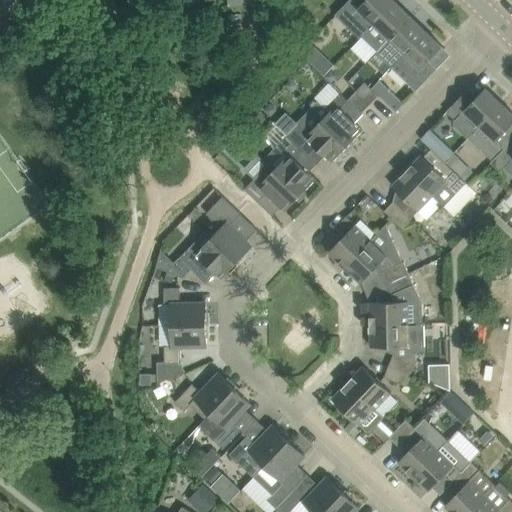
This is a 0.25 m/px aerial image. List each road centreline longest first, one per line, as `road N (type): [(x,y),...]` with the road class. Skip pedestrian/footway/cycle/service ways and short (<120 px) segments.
road 1 (residential): [(290,242),(499,26)]
road 2 (residential): [(294,405),(233,348),(233,301),(290,242)]
road 3 (residential): [(294,405),(348,347),(349,297),(290,242)]
road 4 (residential): [(407,511),(294,405)]
